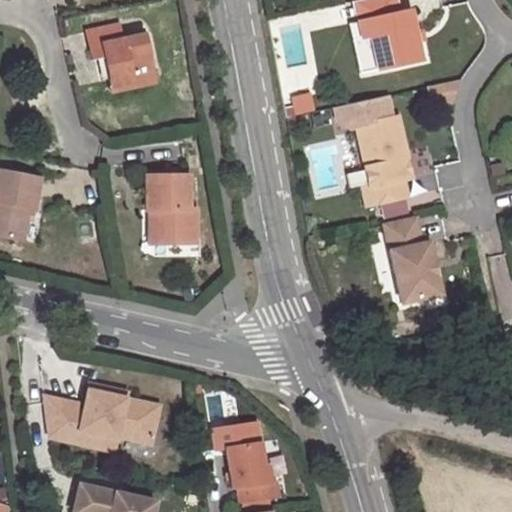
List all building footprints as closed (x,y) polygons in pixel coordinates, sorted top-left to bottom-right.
[(392,15),(388,0),(359,0),(353,2),(358,22),(392,15)] [(370,37),(377,70),(420,61),(415,43),(413,33),(412,27),(395,31),(392,15),(358,22),(362,39),(370,37)] [(362,39),(358,22),(348,25),(359,75),(377,70),(370,37),(362,39)] [(150,72),(143,36),(122,39),(119,26),(86,31),(92,60),(96,59),(103,57),(108,80),(109,84),(130,80),(129,76),(150,72)] [(421,31),(413,33),(415,43),(423,41),(421,31)] [(96,59),(101,81),(108,80),(103,57),(96,59)] [(110,90),(152,83),(150,72),(129,76),(130,80),(109,84),(110,90)] [(291,100),(294,115),(312,111),(308,96),(291,100)] [(362,188),(366,209),(407,200),(402,180),(411,178),(406,159),(404,159),(402,152),(405,152),(397,117),(356,127),(369,187),(362,188)] [(25,222),(27,213),(32,214),(38,182),(0,174),(0,239),(19,244),(25,222)] [(146,176),(146,211),(147,211),(153,212),(154,244),(194,245),(194,211),(187,211),(187,176),(146,176)] [(421,244),(415,218),(383,225),(400,303),(439,295),(428,242),(421,244)] [(82,407),(42,397),(47,438),(93,449),(96,437),(113,441),(114,438),(147,447),(156,409),(123,401),(108,397),(109,391),(87,386),(82,407)] [(124,395),(109,391),(108,397),(123,401),(124,395)] [(113,441),(96,437),(93,449),(110,453),(113,441)] [(263,483),(256,442),(223,448),(230,488),(234,487),(237,502),(274,496),(272,481),(263,483)] [(114,492),(78,485),(72,511),(150,511),(153,500),(126,495),(126,496),(122,499),(113,497),(114,492)]
